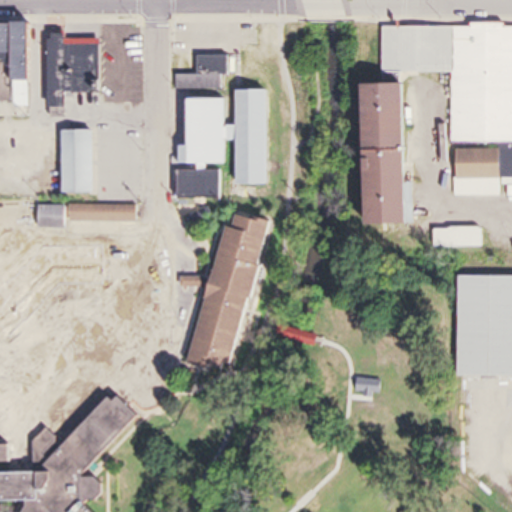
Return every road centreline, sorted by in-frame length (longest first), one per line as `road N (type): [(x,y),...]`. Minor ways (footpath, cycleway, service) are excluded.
road 1 (tertiary): [(298,1),(0,1)]
road 2 (residential): [(157,0),(158,176)]
road 3 (tertiary): [(511,2),(355,2)]
